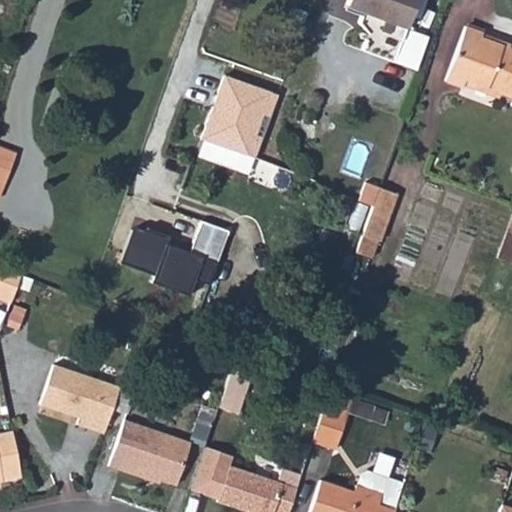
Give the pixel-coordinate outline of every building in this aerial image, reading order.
[(344,0),(343,5),(372,15),(364,36),(351,32),(347,45),(390,60),(412,0),(344,0)] [(459,84),(462,77),(497,91),(511,96),(511,48),(478,36),(480,29),(463,23),(443,78),(459,84)] [(221,73),(198,135),(251,155),(275,93),(221,73)] [(459,84),(495,98),(497,91),(462,77),(459,84)] [(0,185),(11,152),(0,148),(0,185)] [(352,252),(367,257),(373,239),(376,240),(393,193),(376,187),(352,252)] [(128,228),(116,262),(150,274),(148,280),(185,293),(191,275),(206,281),(224,229),(198,220),(187,251),(163,243),(167,234),(144,225),(143,228),(133,225),(128,228)] [(503,231),(511,234),(511,226),(505,224),(503,231)] [(494,255),(507,260),(511,247),(511,234),(503,231),(494,255)] [(0,267),(0,296),(6,299),(16,274),(0,267)] [(206,327),(242,340),(249,321),(214,309),(206,327)] [(246,341),(285,355),(296,327),(257,313),(246,341)] [(76,418),(85,421),(83,426),(100,432),(116,386),(49,363),(36,403),(76,418)] [(226,375),(215,409),(240,417),(251,384),(226,375)] [(307,444),(328,451),(341,414),(320,406),(307,444)] [(74,423),(83,426),(85,421),(76,418),(74,423)] [(105,464),(117,468),(119,464),(173,483),(188,441),(121,418),(105,464)] [(0,431),(0,478),(16,476),(7,430),(0,431)] [(187,489),(196,492),(211,447),(202,445),(187,489)] [(271,511),(284,511),(293,486),(298,473),(278,467),(274,480),(224,462),(228,453),(211,447),(196,492),(213,498),(212,500),(247,511),(267,511),(268,511),(271,511)] [(390,511),(391,510),(400,484),(362,471),(356,474),(350,493),(317,482),(306,511),(390,511)]
